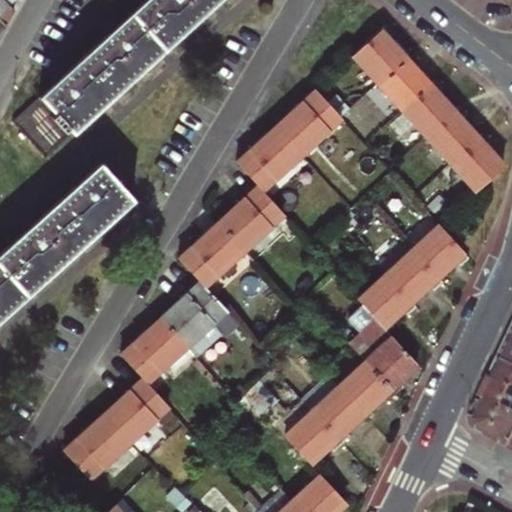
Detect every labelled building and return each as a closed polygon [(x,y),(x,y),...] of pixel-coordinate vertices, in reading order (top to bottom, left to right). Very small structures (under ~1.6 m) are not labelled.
[(0,0),(0,22),(3,26),(4,27),(14,10),(4,0),(0,0)] [(143,0),(117,24),(105,35),(64,72),(53,82),(11,120),(43,157),(215,0),(143,0)] [(93,23),(101,31),(112,20),(105,12),(93,23)] [(112,20),(101,31),(105,35),(117,24),(112,20)] [(351,56),(376,83),(404,57),(387,39),(391,34),(384,26),(351,56)] [(399,109),(427,84),(411,67),(417,62),(409,53),(404,57),(376,83),(399,109)] [(64,72),(53,59),(42,70),(53,82),(64,72)] [(399,109),(424,136),(452,110),(435,92),(440,88),(432,79),(427,84),(399,109)] [(301,155),(340,119),(339,117),(314,90),(274,127),(301,155)] [(447,162),(476,137),(461,120),(466,115),(457,106),(452,110),(424,136),(447,162)] [(261,191),(301,155),(274,127),(236,162),(257,187),(261,191)] [(490,141),(481,131),(476,137),(447,162),(474,191),(502,165),(484,146),(490,141)] [(31,225),(20,235),(0,253),(0,318),(131,200),(99,164),(84,178),(72,189),(31,225)] [(67,183),(79,173),(72,166),(61,177),(67,183)] [(67,183),(72,189),(84,178),(79,173),(67,183)] [(257,187),(217,224),(244,253),(283,216),(261,191),(257,187)] [(15,230),(26,220),(20,213),(9,223),(15,230)] [(20,235),(31,225),(26,220),(15,230),(20,235)] [(244,253),(217,224),(177,260),(199,284),(204,290),(244,253)] [(468,258),(437,224),(410,249),(436,277),(453,262),(457,267),(468,258)] [(410,249),(383,274),(409,302),(427,286),(432,291),(441,283),(436,277),(410,249)] [(405,316),(414,308),(409,302),(383,274),(356,298),(374,318),(382,327),(400,310),(405,316)] [(199,284),(160,320),(194,358),(233,321),(204,290),(199,284)] [(415,364),(382,327),(374,318),(347,343),(363,362),(394,395),(402,387),(396,381),(415,364)] [(194,358),(160,320),(121,356),(141,378),(156,394),(194,358)] [(511,327),(499,356),(511,362),(511,327)] [(511,386),(511,362),(499,356),(489,376),(511,386)] [(385,403),(394,395),(363,362),(336,386),(361,414),(379,397),(385,403)] [(511,386),(489,376),(480,395),(511,409),(511,386)] [(128,443),(167,407),(156,394),(141,378),(102,415),(128,443)] [(342,430),(361,414),(336,386),(309,410),(340,444),(348,437),(342,430)] [(511,409),(480,395),(469,418),(472,430),(511,451),(511,409)] [(331,453),(340,444),(309,410),(282,435),(308,462),(325,447),(331,453)] [(102,415),(62,452),(66,456),(88,480),(128,443),(102,415)] [(318,473),(291,499),(302,511),(333,511),(345,502),(318,473)] [(302,511),(291,499),(277,511),(302,511)]
